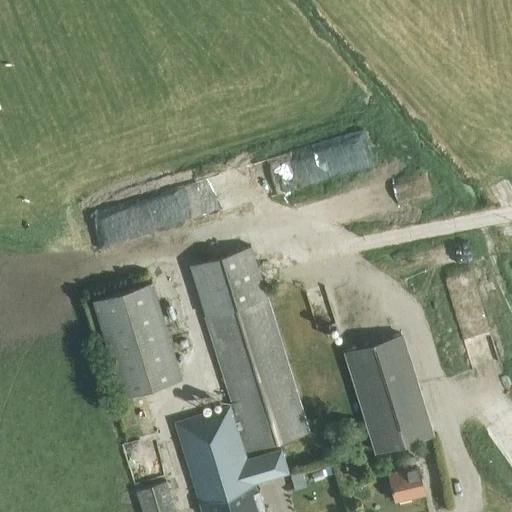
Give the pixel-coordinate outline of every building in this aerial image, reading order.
[(125,211),(110,212),(111,232),(126,232),(125,211)] [(251,245),(190,264),(248,451),(309,433),(251,245)] [(437,279),(453,328),(474,321),(471,314),(481,310),(468,269),(437,279)] [(152,280),(92,299),(123,397),(182,378),(152,280)] [(433,434),(419,391),(401,334),(344,352),(376,452),(433,434)] [(469,366),(490,361),(483,334),(462,339),(469,366)] [(262,511),(254,483),(289,472),(281,447),(247,458),(232,410),(176,428),(201,511),(262,511)] [(511,412),(510,410),(483,426),(500,453),(511,445),(511,412)] [(418,465),(416,466),(414,455),(395,459),(397,470),(388,472),(395,501),(425,493),(418,465)] [(166,482),(137,491),(143,511),(171,511),(175,511),(166,482)]
